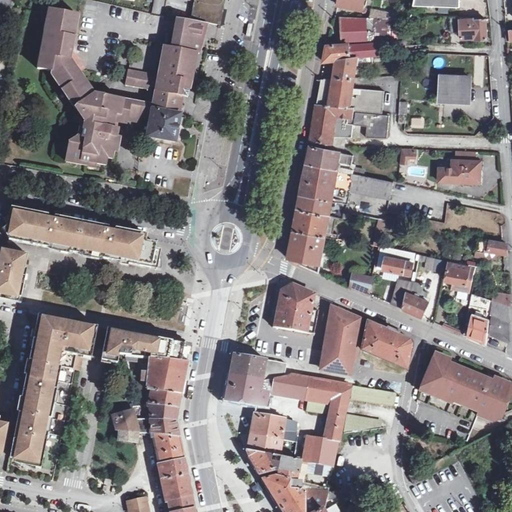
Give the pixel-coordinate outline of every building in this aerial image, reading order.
[(192,0),(190,17),(207,19),(217,21),(219,11),(221,2),(221,0),(192,0)] [(365,0),(340,0),(340,8),(354,11),(355,6),(364,7),(365,0)] [(415,0),(414,6),(460,9),(460,0),(415,0)] [(77,13),(48,9),(47,15),(52,15),(49,32),(44,32),(42,39),(44,39),(42,53),(40,53),(37,68),(53,71),(52,74),(55,78),(58,75),(72,93),(68,96),(76,107),(78,106),(86,116),(89,116),(85,137),(81,137),(71,144),(68,162),(88,166),(89,160),(96,161),(105,163),(109,141),(110,141),(111,134),(116,135),(117,127),(111,126),(112,120),(118,120),(119,116),(126,118),(137,120),(138,116),(140,101),(95,94),(79,71),(84,67),(78,59),(70,57),(71,49),(77,13)] [(190,17),(176,14),(172,32),(194,35),(189,66),(184,94),(188,95),(196,50),(199,51),(207,19),(190,17)] [(367,20),(342,19),(342,32),(342,48),(350,47),(367,46),(367,34),(367,20)] [(383,21),(367,20),(367,34),(384,34),(383,21)] [(486,20),(461,22),(462,41),(476,40),(476,42),(487,41),(486,31),(486,20)] [(172,32),(171,45),(163,44),(158,74),(155,90),(182,95),(184,94),(189,66),(194,35),(172,32)] [(385,44),(367,46),(367,58),(386,55),(385,44)] [(350,47),(350,60),(356,59),(367,58),(367,46),(350,47)] [(324,63),(337,62),(350,60),(350,47),(342,48),(327,49),(324,63)] [(335,72),(334,81),(354,81),(356,59),(350,60),(337,62),(335,72)] [(151,73),(128,70),(125,83),(148,87),(151,73)] [(158,74),(151,73),(148,87),(146,102),(140,101),(138,116),(152,119),(153,107),(152,106),(155,90),(158,74)] [(470,79),(441,78),(441,101),(467,102),(467,87),(470,87),(470,79)] [(334,81),(325,81),(323,94),(321,107),(354,110),(354,112),(382,115),(384,93),(354,91),(354,81),(334,81)] [(179,111),(182,95),(155,90),(152,106),(153,107),(179,111)] [(179,111),(153,107),(152,119),(149,134),(176,139),(178,126),(181,112),(179,111)] [(321,107),(318,107),(316,125),(313,144),(331,147),(332,138),(352,140),(353,126),(367,128),(366,140),(387,140),(389,117),(354,114),(354,112),(354,110),(321,107)] [(407,118),(399,117),(398,126),(406,126),(407,118)] [(109,141),(105,163),(111,164),(116,135),(111,134),(110,141),(109,141)] [(354,158),(312,149),(310,157),(308,167),(364,178),(365,172),(355,170),(355,166),(353,165),(354,158)] [(415,151),(402,151),(401,164),(406,164),(407,158),(414,158),(415,151)] [(482,164),(453,163),(453,171),(440,170),(440,183),(481,184),(481,174),(482,164)] [(364,178),(308,167),(305,184),(302,199),(333,204),(348,206),(351,194),(390,203),(394,184),(364,178)] [(333,204),(302,199),(301,206),(299,213),(330,219),(333,204)] [(58,219),(12,210),(8,232),(10,237),(33,242),(152,265),(158,241),(143,239),(135,234),(106,229),(106,231),(97,229),(97,227),(67,221),(66,223),(58,221),(58,219)] [(330,219),(299,213),(295,234),(327,239),(330,219)] [(327,239),(295,234),(292,248),(289,262),(302,264),(302,268),(311,271),(321,275),(327,239)] [(491,243),(479,241),(478,253),(485,254),(486,252),(489,253),(489,254),(500,255),(509,256),(508,245),(491,242),(491,243)] [(29,252),(5,247),(0,270),(0,271),(0,293),(15,296),(15,294),(23,296),(29,266),(26,266),(29,252)] [(380,249),(370,248),(365,270),(376,272),(380,249)] [(415,256),(384,250),(382,259),(381,258),(379,268),(385,269),(387,260),(414,265),(415,256)] [(485,254),(478,253),(477,258),(498,262),(500,255),(489,254),(489,253),(486,252),(485,254)] [(414,265),(387,260),(385,269),(385,273),(412,278),(414,265)] [(446,263),(438,262),(437,270),(444,272),(446,263)] [(476,269),(452,264),(451,272),(450,272),(448,283),(459,286),(472,288),(476,269)] [(376,272),(365,270),(363,278),(355,276),(353,290),(370,298),(376,272)] [(425,288),(397,279),(391,306),(404,312),(407,295),(422,302),(425,288)] [(293,288),(282,293),(276,330),(316,338),(322,313),(313,312),(315,298),(304,293),(293,288)] [(511,303),(511,299),(496,294),(494,303),(508,308),(511,309),(511,303)] [(430,304),(422,302),(407,295),(404,312),(413,316),(423,320),(430,304)] [(493,303),(473,296),(471,308),(491,314),(493,303)] [(494,303),(493,303),(491,337),(499,340),(507,344),(510,344),(511,342),(508,308),(494,303)] [(342,313),(336,311),(331,340),(361,345),(361,343),(358,342),(361,323),(348,321),(348,316),(342,313)] [(29,367),(11,455),(43,460),(62,364),(80,367),(81,364),(83,365),(85,354),(88,348),(95,350),(100,324),(40,313),(36,329),(29,367)] [(490,323),(475,318),(470,340),(479,344),(487,348),(490,323)] [(394,336),(369,325),(363,353),(408,371),(412,349),(408,342),(394,336)] [(192,342),(109,326),(105,350),(110,350),(112,359),(120,360),(120,351),(142,354),(188,359),(192,342)] [(360,354),(361,345),(331,340),(326,373),(352,378),(356,353),(360,354)] [(182,393),(188,359),(142,354),(138,386),(150,388),(182,393)] [(267,362),(235,356),(231,378),(262,384),(285,381),(287,367),(267,363),(267,362)] [(445,361),(436,357),(432,368),(433,369),(424,391),(440,399),(439,402),(453,408),(455,403),(481,414),(479,421),(489,425),(500,419),(510,396),(509,387),(496,382),(490,379),(487,383),(473,377),(472,381),(467,378),(468,375),(454,369),(455,365),(445,361)] [(262,384),(231,378),(226,402),(258,408),(260,394),(311,403),(310,412),(331,416),(327,441),(340,445),(351,388),(293,378),(285,381),(262,384)] [(147,403),(134,401),(136,407),(115,412),(119,426),(153,430),(148,415),(177,419),(182,393),(150,388),(147,403)] [(397,396),(356,389),(353,403),(394,409),(397,396)] [(177,419),(148,415),(153,430),(180,433),(177,419)] [(275,418),(254,420),(252,429),(251,437),(284,443),(285,433),(287,420),(275,418)] [(381,424),(350,419),(346,436),(380,430),(381,424)] [(299,424),(287,420),(285,433),(299,435),(299,424)] [(180,433),(153,430),(154,435),(158,435),(163,461),(185,456),(180,433)] [(282,454),(284,443),(251,437),(248,454),(281,460),(282,454)] [(327,441),(300,437),(296,457),(296,459),(305,461),(305,464),(322,467),(335,469),(340,445),(327,441)] [(279,479),(298,484),(302,464),(281,460),(248,454),(261,476),(276,471),(279,472),(279,479)] [(296,457),(282,454),(281,460),(302,464),(305,464),(305,461),(296,459),(296,457)] [(185,456),(163,461),(167,476),(188,472),(185,456)] [(391,460),(344,471),(347,490),(353,488),(380,480),(394,475),(395,467),(391,460)] [(332,482),(335,469),(322,467),(319,479),(326,481),(332,482)] [(167,476),(162,477),(164,485),(167,484),(169,493),(166,494),(167,500),(171,499),(193,494),(188,472),(167,476)] [(395,486),(394,475),(380,480),(383,489),(395,486)] [(414,477),(408,480),(410,485),(411,486),(417,482),(414,477)] [(270,492),(300,493),(301,485),(298,484),(279,479),(276,478),(264,481),(270,492)] [(380,480),(353,488),(355,495),(356,498),(383,489),(380,480)] [(330,492),(332,482),(326,481),(324,490),(330,492)] [(355,495),(353,488),(347,490),(330,496),(330,503),(355,495)] [(402,500),(396,488),(373,495),(378,509),(402,500)] [(282,511),(325,511),(327,495),(300,493),(270,492),(282,511)] [(193,494),(171,499),(173,511),(196,506),(193,494)] [(152,511),(148,495),(129,500),(132,511),(152,511)]
